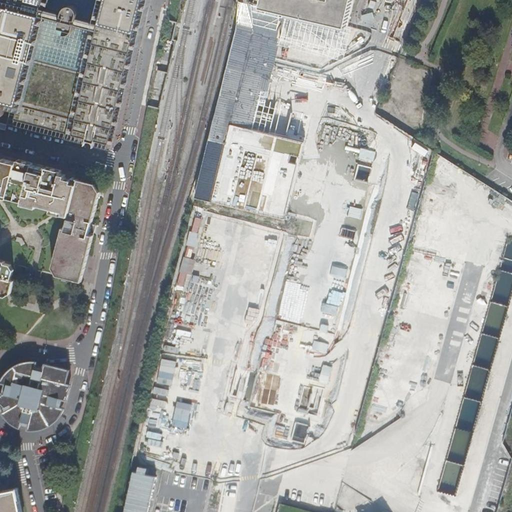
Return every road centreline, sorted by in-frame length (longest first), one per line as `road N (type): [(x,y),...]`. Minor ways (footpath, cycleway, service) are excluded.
road 1 (unclassified): [(263,511),(347,151)]
road 2 (residential): [(88,346),(123,162)]
road 3 (residential): [(123,162),(159,0)]
road 4 (residential): [(0,136),(123,162)]
road 5 (residential): [(25,436),(61,425),(88,346)]
